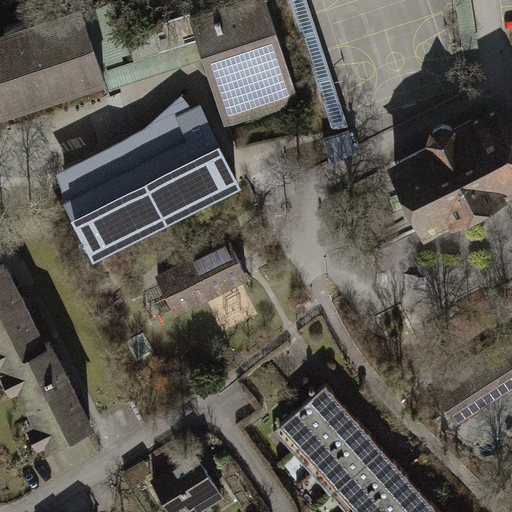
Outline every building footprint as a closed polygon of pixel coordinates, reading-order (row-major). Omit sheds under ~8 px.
[(0,116),(109,83),(84,0),(0,28),(0,116)] [(267,0),(195,0),(188,2),(227,123),(300,100),(267,0)] [(328,137),(334,156),(358,150),(326,43),(313,47),(338,134),(328,137)] [(202,102),(54,174),(96,259),(243,187),(202,102)] [(399,160),(395,162),(397,166),(399,166),(427,223),(426,224),(429,228),(433,226),(433,225),(511,184),(511,145),(495,113),(474,124),(472,120),(454,129),(451,126),(447,124),(441,125),(439,126),(436,127),(434,130),(433,133),(433,139),(435,143),(400,161),(399,160)] [(232,238),(157,275),(177,315),(252,278),(232,238)] [(64,347),(26,265),(0,277),(0,347),(12,372),(23,366),(64,347)] [(511,334),(509,335),(434,383),(457,419),(511,384),(511,334)] [(64,347),(23,366),(60,444),(113,420),(76,341),(64,347)] [(351,486),(399,448),(342,383),(294,421),(351,486)] [(462,511),(399,448),(351,486),(376,511),(462,511)] [(204,450),(160,475),(185,511),(207,511),(234,497),(204,450)]
